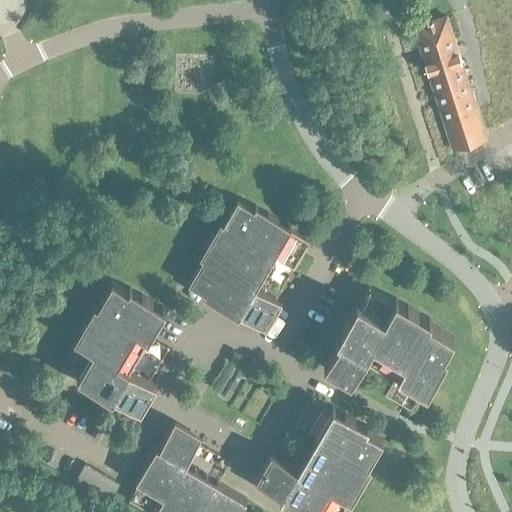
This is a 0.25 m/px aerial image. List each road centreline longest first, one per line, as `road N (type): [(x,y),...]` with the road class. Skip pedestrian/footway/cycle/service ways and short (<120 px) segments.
road 1 (residential): [(21,59),(91,33),(268,8)]
road 2 (residential): [(465,511),(456,462),(499,356),(492,299)]
road 3 (residential): [(174,395),(265,446),(303,380),(270,361)]
road 4 (residential): [(364,196),(328,160),(291,86),(268,8)]
road 5 (residential): [(364,196),(270,361)]
road 6 (residential): [(492,299),(450,256),(364,196)]
road 7 (residential): [(270,361),(211,328),(174,395)]
